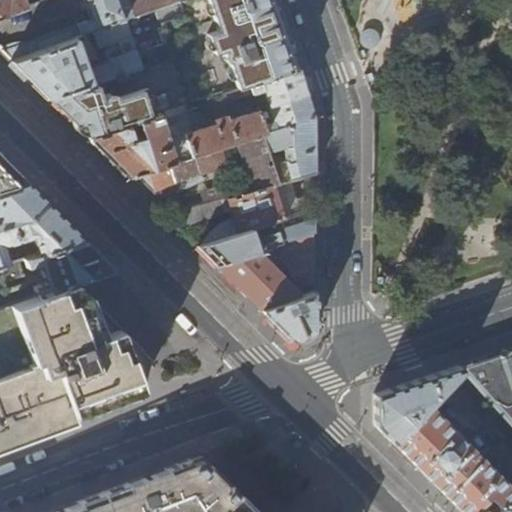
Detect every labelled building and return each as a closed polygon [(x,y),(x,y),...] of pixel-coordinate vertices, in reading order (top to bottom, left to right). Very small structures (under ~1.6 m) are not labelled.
[(0,0),(0,15),(24,7),(21,0),(0,0)] [(82,0),(89,20),(0,50),(11,60),(124,20),(116,0),(82,0)] [(178,0),(183,15),(160,24),(167,42),(136,53),(141,68),(49,98),(68,117),(79,128),(89,138),(159,114),(166,112),(210,98),(220,94),(297,69),(295,62),(293,56),(273,0),(178,0)] [(178,0),(126,0),(133,17),(178,0)] [(97,49),(130,38),(124,20),(11,60),(31,81),(49,98),(141,68),(136,53),(135,50),(104,61),(106,67),(92,71),(89,62),(84,64),(77,45),(87,42),(86,38),(89,38),(93,36),(97,49)] [(302,84),(297,69),(220,94),(223,102),(262,90),(267,106),(305,93),(302,84)] [(309,103),(305,93),(267,106),(272,121),(262,124),(265,132),(314,117),(309,103)] [(211,102),(210,98),(166,112),(167,116),(211,102)] [(164,128),(159,114),(89,138),(108,158),(127,176),(138,172),(253,136),(246,114),(228,120),(226,115),(214,119),(216,124),(181,135),(177,123),(164,128)] [(314,156),(314,117),(265,132),(260,134),(266,153),(283,149),(284,162),(270,166),(276,183),(314,172),(314,156)] [(253,136),(138,172),(152,187),(164,200),(173,190),(199,182),(197,176),(218,169),(221,162),(221,160),(231,157),(230,156),(239,153),(249,185),(238,188),(235,180),(224,184),(228,197),(228,198),(271,185),(276,183),(270,166),(266,153),(260,134),(253,136)] [(0,192),(20,186),(9,176),(0,166),(0,192)] [(282,218),(271,185),(228,198),(228,197),(218,200),(221,210),(229,208),(232,217),(221,221),(199,246),(282,218)] [(20,186),(0,192),(0,267),(0,268),(0,267),(0,253),(2,253),(0,248),(0,247),(19,241),(21,247),(25,246),(29,259),(77,244),(54,221),(29,195),(20,186)] [(222,213),(221,210),(218,200),(165,214),(179,229),(180,227),(179,226),(187,223),(222,213)] [(314,208),(282,218),(199,246),(197,247),(208,257),(216,266),(296,238),(314,232),(314,208)] [(191,227),(187,223),(179,226),(180,227),(179,229),(186,235),(191,227)] [(298,246),(296,238),(216,266),(219,268),(247,297),(260,310),(313,291),(313,284),(313,261),(313,251),(302,256),(298,246)] [(77,244),(29,259),(16,263),(20,273),(31,269),(37,287),(25,291),(28,299),(67,287),(86,280),(97,277),(107,274),(92,259),(90,257),(77,244)] [(100,400),(136,388),(142,363),(128,348),(115,335),(101,321),(88,308),(75,295),(67,287),(28,299),(0,308),(0,451),(43,435),(68,426),(63,413),(100,400)] [(313,303),(313,291),(260,310),(266,316),(276,326),(278,328),(290,340),(314,331),(314,328),(314,324),(314,305),(313,303)] [(314,339),(314,331),(290,340),(296,346),(314,339)] [(511,511),(511,347),(459,365),(462,370),(511,426),(511,500),(473,511),(511,511)] [(462,370),(459,365),(428,375),(373,394),(373,407),(373,423),(381,431),(391,441),(427,405),(462,370)] [(473,511),(511,500),(511,488),(427,405),(391,441),(437,487),(461,511),(473,511)] [(52,511),(245,511),(237,505),(200,468),(192,459),(155,473),(87,499),(52,511)]
